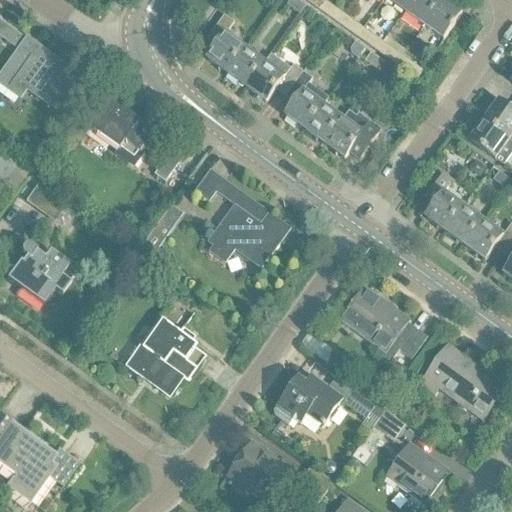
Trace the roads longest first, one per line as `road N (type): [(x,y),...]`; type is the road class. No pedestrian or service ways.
road 1 (residential): [(176,481),(362,232)]
road 2 (tertiary): [(362,232),(187,103),(147,50)]
road 3 (residential): [(362,232),(511,20)]
road 4 (residential): [(176,481),(0,350)]
road 5 (tertiary): [(511,340),(362,232)]
road 6 (residential): [(147,50),(89,38),(37,0)]
